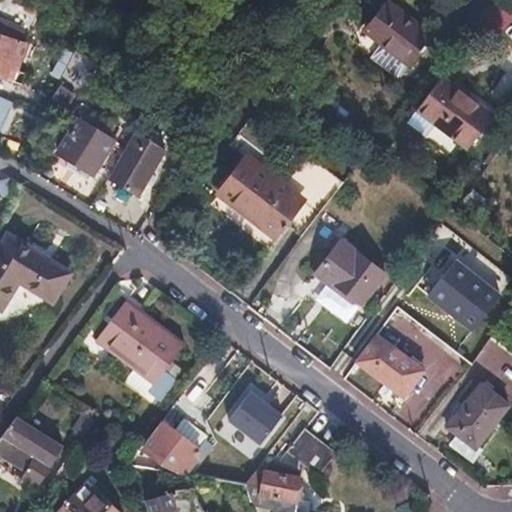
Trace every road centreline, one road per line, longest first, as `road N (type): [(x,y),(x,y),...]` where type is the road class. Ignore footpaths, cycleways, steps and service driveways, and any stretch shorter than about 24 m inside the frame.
road 1 (residential): [(131,249),(475,506)]
road 2 (residential): [(131,249),(0,169)]
